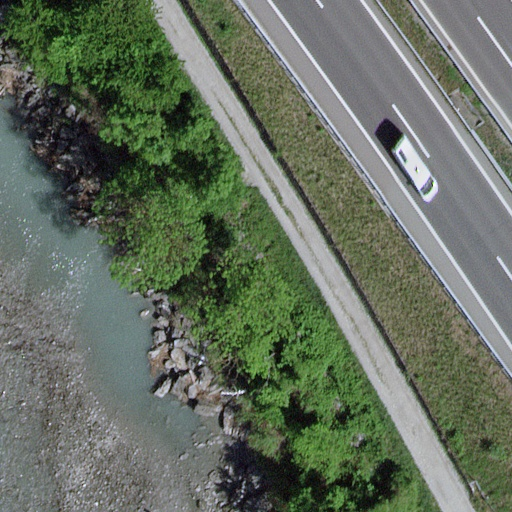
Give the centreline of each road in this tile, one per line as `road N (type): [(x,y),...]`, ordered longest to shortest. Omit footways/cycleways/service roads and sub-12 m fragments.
road 1 (track): [(456,511),(294,219),(153,0)]
road 2 (motorway): [(317,0),(511,276)]
